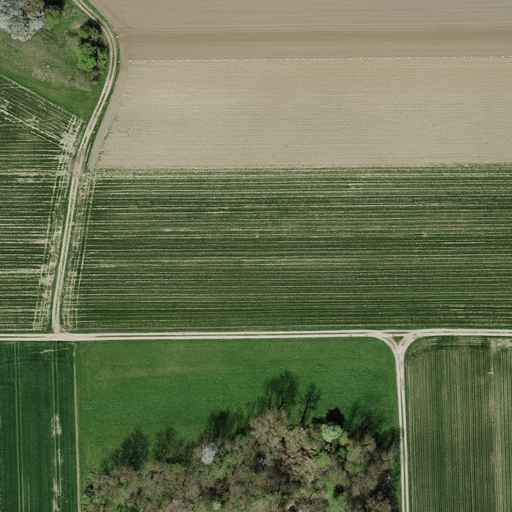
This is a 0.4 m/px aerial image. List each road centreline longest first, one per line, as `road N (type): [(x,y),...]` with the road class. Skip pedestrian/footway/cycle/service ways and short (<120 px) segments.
road 1 (track): [(511,333),(0,337)]
road 2 (track): [(77,0),(102,24),(113,56),(75,177),(56,337)]
road 3 (track): [(397,331),(405,511)]
